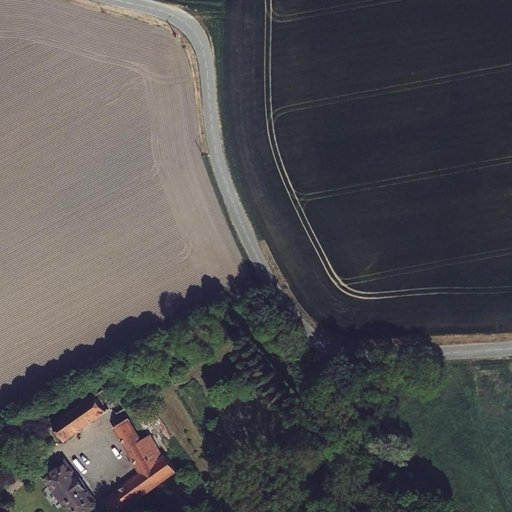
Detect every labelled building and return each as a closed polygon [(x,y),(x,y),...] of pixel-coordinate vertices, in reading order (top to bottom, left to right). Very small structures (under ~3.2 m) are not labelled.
[(96,398),(54,425),(67,444),(108,416),(96,398)] [(130,427),(120,433),(134,456),(144,449),(130,427)] [(144,449),(134,456),(147,477),(168,462),(155,442),(144,449)] [(109,503),(115,511),(127,511),(180,476),(170,461),(168,462),(147,477),(109,503)] [(67,462),(42,479),(64,511),(96,511),(101,509),(86,488),(88,487),(83,479),(81,481),(67,462)]
